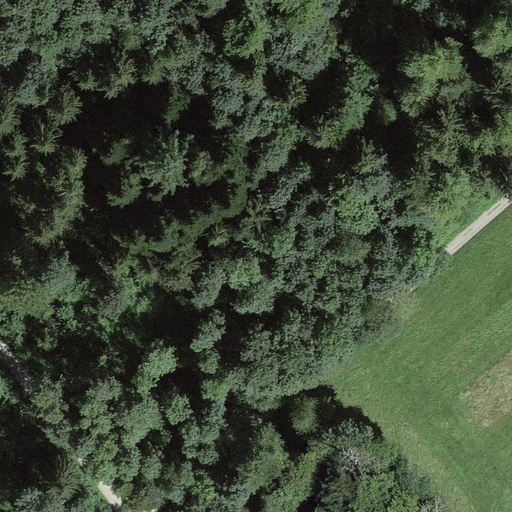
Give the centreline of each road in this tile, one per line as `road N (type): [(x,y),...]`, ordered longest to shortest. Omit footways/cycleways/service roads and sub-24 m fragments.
road 1 (track): [(130,510),(358,331),(511,195)]
road 2 (track): [(0,339),(131,511)]
